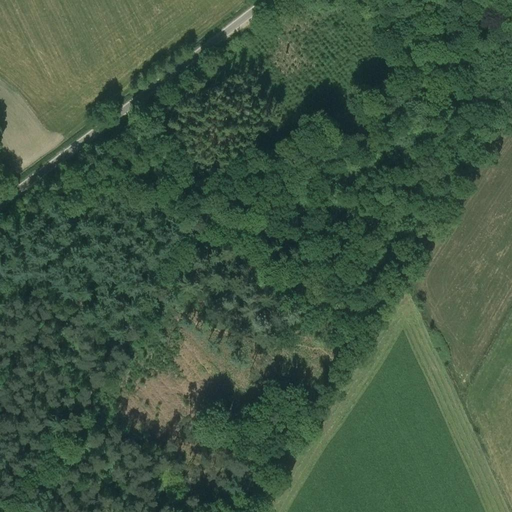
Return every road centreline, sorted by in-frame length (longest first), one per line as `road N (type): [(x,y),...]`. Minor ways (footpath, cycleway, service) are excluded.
road 1 (track): [(511,7),(223,172),(0,491)]
road 2 (track): [(210,511),(268,484),(511,106)]
road 3 (unclassified): [(0,206),(266,0)]
